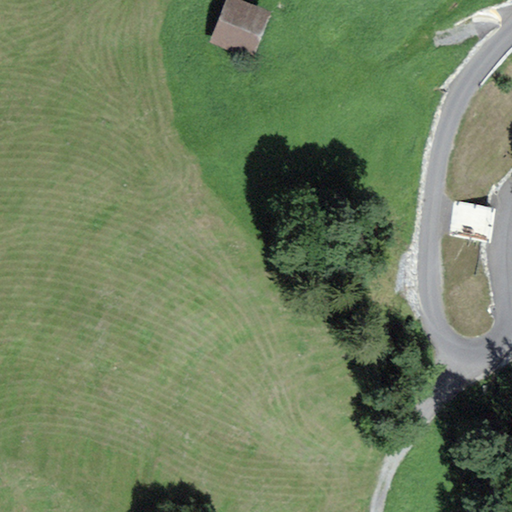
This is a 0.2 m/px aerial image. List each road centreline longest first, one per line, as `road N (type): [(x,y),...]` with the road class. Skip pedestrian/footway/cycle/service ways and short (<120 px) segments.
road 1 (unclassified): [(511,203),(497,245),(504,318),(496,339),(474,351),(452,347),(436,313),(435,285),(448,138),(459,103),(511,36)]
road 2 (track): [(462,351),(444,400),(384,477),(376,511)]
